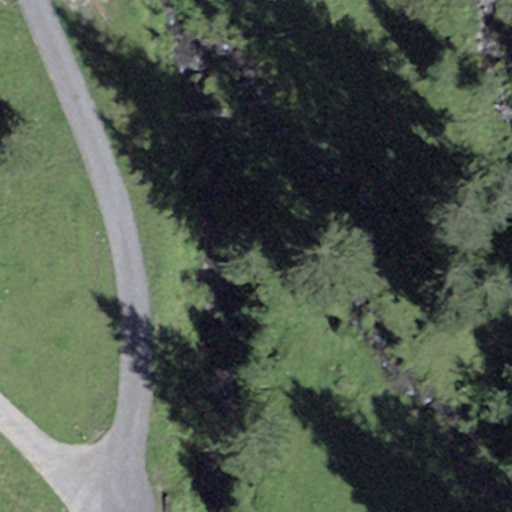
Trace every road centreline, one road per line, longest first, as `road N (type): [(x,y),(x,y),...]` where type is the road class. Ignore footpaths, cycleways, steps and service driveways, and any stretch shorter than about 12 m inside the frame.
road 1 (unclassified): [(34,0),(85,112),(124,240),(135,361),(124,511)]
road 2 (track): [(112,511),(0,407)]
